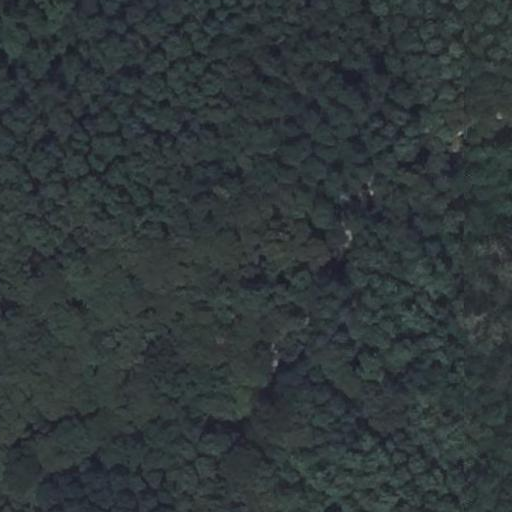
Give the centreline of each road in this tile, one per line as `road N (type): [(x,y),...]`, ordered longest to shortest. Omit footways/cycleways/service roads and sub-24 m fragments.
road 1 (track): [(511,121),(423,144),(356,226),(190,511)]
road 2 (track): [(308,309),(251,224),(237,160),(211,148),(187,158)]
road 3 (track): [(423,144),(389,31),(413,0)]
